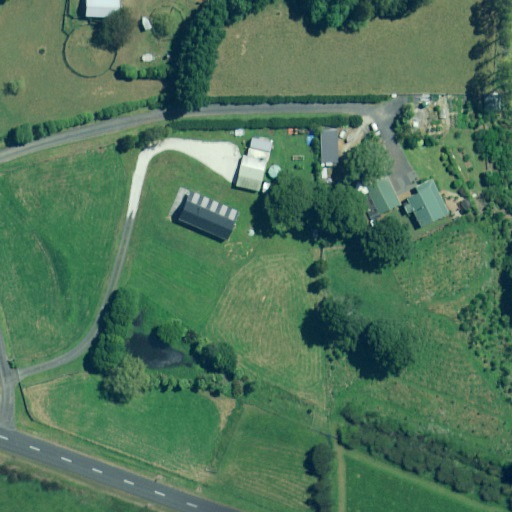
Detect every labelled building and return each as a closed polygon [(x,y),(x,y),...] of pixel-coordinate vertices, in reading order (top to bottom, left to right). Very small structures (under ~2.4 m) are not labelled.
[(116,0),(86,0),(85,16),(116,17),(116,0)] [(242,165),(236,186),(239,187),(236,194),(247,198),(250,190),(260,193),(266,171),(242,165)] [(282,168),(272,165),(268,176),(278,179),(282,168)] [(400,204),(387,176),(364,186),(377,215),(400,204)] [(435,183),(405,198),(408,204),(404,206),(407,214),(412,211),(421,228),(450,213),(435,183)]
